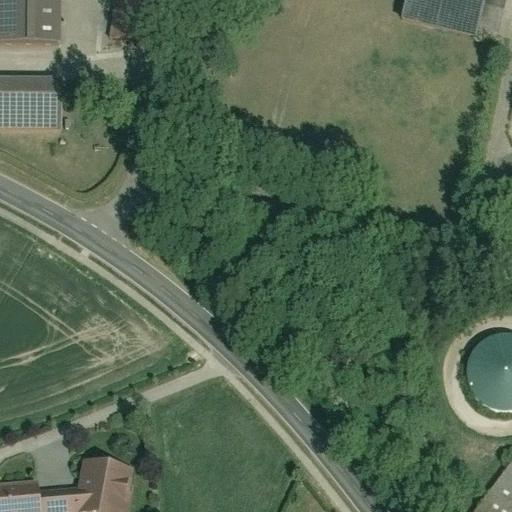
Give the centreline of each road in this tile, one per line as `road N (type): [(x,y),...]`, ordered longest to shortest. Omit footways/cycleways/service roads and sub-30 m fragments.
road 1 (residential): [(511,249),(181,177),(136,180),(91,241)]
road 2 (tertiary): [(91,241),(245,359),(376,511)]
road 3 (track): [(245,359),(0,450)]
road 4 (unknown): [(470,240),(508,64)]
